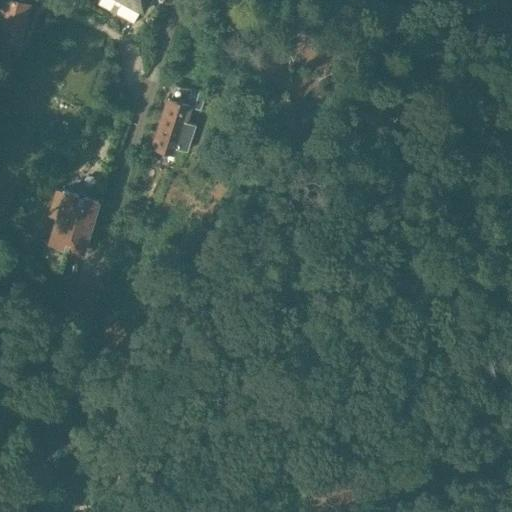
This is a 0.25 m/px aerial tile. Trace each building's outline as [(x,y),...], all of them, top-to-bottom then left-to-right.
[(0,0),(0,56),(7,58),(11,42),(21,44),(31,3),(19,0),(0,0)] [(148,0),(98,0),(97,4),(133,23),(140,10),(142,12),(148,0)] [(197,40),(200,33),(191,29),(188,36),(197,40)] [(168,96),(152,145),(175,152),(177,148),(186,151),(195,124),(185,121),(191,106),(201,109),(206,93),(175,83),(171,97),(168,96)] [(47,241),(43,256),(54,271),(62,273),(70,248),(82,252),(97,200),(64,190),(64,192),(55,223),(49,242),(47,241)] [(51,511),(62,511),(61,501),(50,503),(51,511)]
